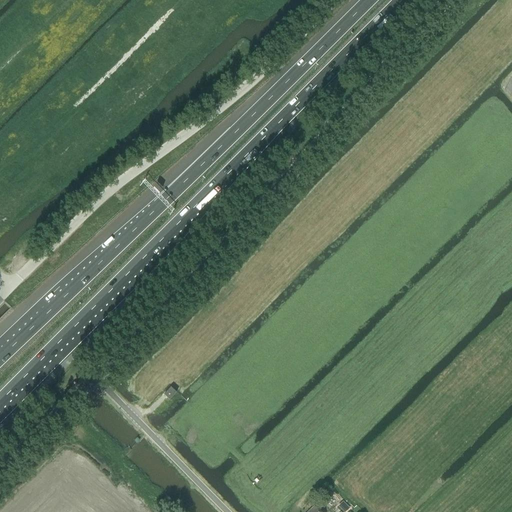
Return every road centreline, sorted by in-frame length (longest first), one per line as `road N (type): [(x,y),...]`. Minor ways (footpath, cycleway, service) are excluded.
road 1 (motorway): [(0,401),(407,0)]
road 2 (unclassified): [(94,378),(447,0)]
road 3 (motorway): [(366,0),(0,357)]
road 4 (unclassified): [(8,287),(335,0)]
road 5 (unclassified): [(226,511),(94,378)]
road 6 (unclassified): [(0,471),(94,378)]
